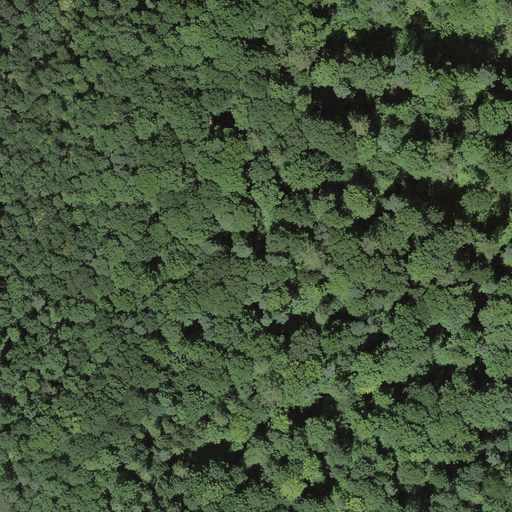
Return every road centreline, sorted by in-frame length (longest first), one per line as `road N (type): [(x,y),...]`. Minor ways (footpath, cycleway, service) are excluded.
road 1 (track): [(110,511),(114,469),(129,448),(153,436),(511,366)]
road 2 (track): [(202,425),(193,351),(207,43),(234,0)]
